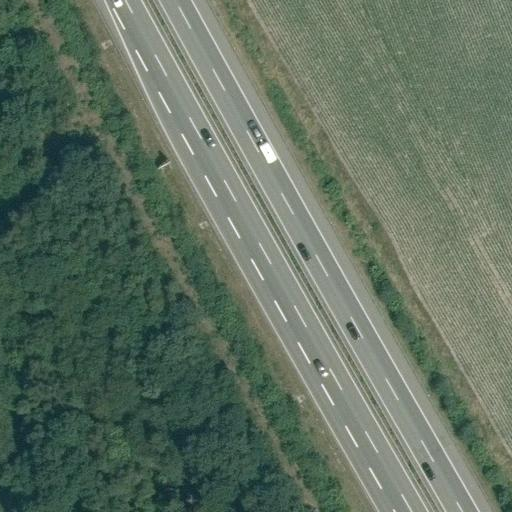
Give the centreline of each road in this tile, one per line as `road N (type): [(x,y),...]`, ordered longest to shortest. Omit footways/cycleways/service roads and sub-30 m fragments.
road 1 (motorway): [(464,511),(174,0)]
road 2 (motorway): [(127,0),(416,511)]
